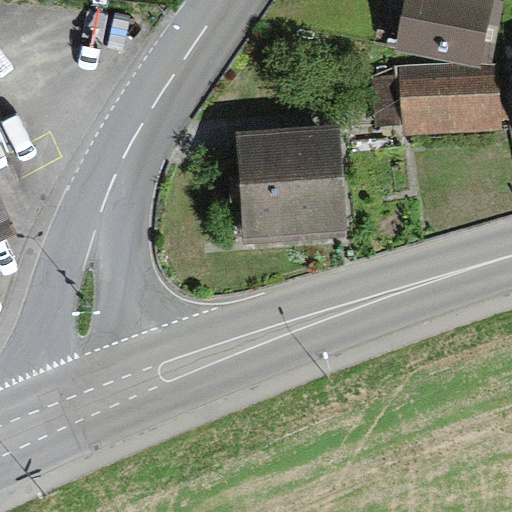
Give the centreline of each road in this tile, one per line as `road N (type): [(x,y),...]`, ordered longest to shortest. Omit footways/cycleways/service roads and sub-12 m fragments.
road 1 (secondary): [(89,405),(297,322),(511,257)]
road 2 (secondary): [(89,405),(88,249),(159,97),(226,0)]
road 3 (unknown): [(159,97),(311,70)]
